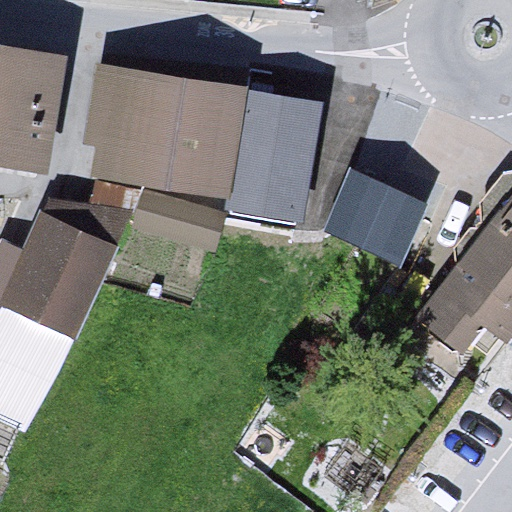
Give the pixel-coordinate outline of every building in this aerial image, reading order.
[(0,154),(48,159),(57,50),(0,45),(0,154)] [(245,84),(88,67),(79,141),(105,144),(100,178),(230,192),(244,91),(245,84)] [(244,91),(230,192),(312,203),(325,102),(244,91)] [(419,204),(344,169),(319,221),(394,257),(419,204)] [(124,191),(92,183),(86,211),(118,219),(124,191)] [(511,189),(458,261),(511,301),(511,189)] [(147,196),(139,223),(202,241),(209,213),(147,196)] [(111,242),(39,206),(18,248),(0,238),(0,307),(68,337),(111,242)] [(511,318),(511,301),(458,261),(420,310),(482,357),(511,318)] [(62,346),(0,308),(0,410),(17,421),(62,346)]
